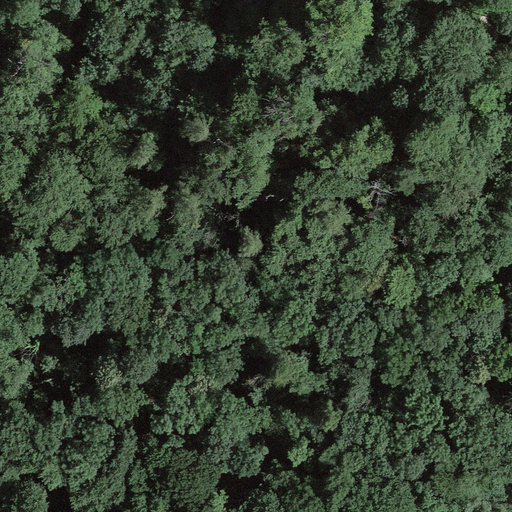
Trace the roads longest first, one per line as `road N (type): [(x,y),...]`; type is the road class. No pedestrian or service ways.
road 1 (track): [(491,0),(472,121),(472,197),(488,261),(511,308)]
road 2 (track): [(89,0),(38,77),(32,136)]
